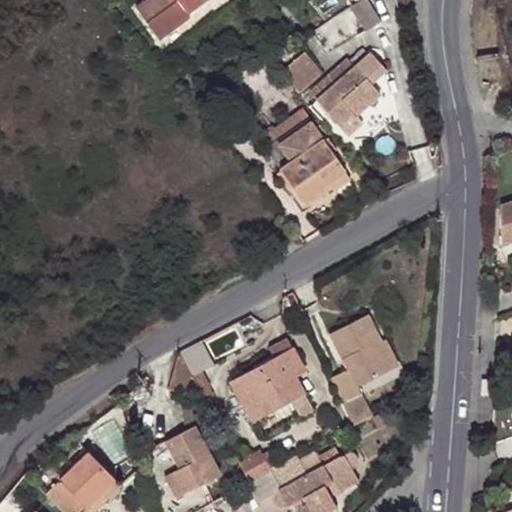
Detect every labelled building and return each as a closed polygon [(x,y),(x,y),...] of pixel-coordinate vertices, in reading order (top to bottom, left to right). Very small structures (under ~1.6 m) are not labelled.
[(138,0),(133,4),(157,37),(188,14),(185,10),(199,0),(138,0)] [(368,0),(351,0),(349,2),(364,27),(379,18),(368,0)] [(361,45),(348,56),(352,61),(355,63),(367,52),(361,45)] [(321,71),(302,49),(278,71),(297,92),(321,71)] [(306,88),(313,95),(352,61),(348,56),(346,53),(306,88)] [(313,95),(336,122),(351,109),(353,113),(354,112),(361,105),(379,90),(355,63),(352,61),(313,95)] [(299,104),(260,133),(266,142),(306,113),(299,104)] [(361,105),(354,112),(360,119),(368,113),(361,105)] [(308,117),(274,141),(286,158),(277,165),(301,198),(344,167),(320,134),(308,117)] [(344,167),(301,198),(305,204),(331,185),(333,188),(350,176),(344,167)] [(511,200),(501,204),(501,243),(511,239),(511,200)] [(347,369),(331,377),(353,424),(369,415),(359,394),(361,393),(358,386),(393,367),(368,314),(329,333),(347,369)] [(290,366),(300,361),(288,338),(269,347),(274,356),(232,380),(254,422),(276,410),(273,404),(289,395),(293,401),(305,394),(296,377),(290,366)] [(201,341),(179,352),(192,376),(200,372),(213,365),(201,341)] [(306,372),(300,361),(290,366),(296,377),(306,372)] [(200,372),(192,376),(206,401),(213,397),(200,372)] [(273,404),(276,410),(293,401),(289,395),(273,404)] [(221,475),(196,425),(165,440),(180,468),(165,475),(176,498),(221,475)] [(268,445),(240,458),(249,477),(277,463),(268,445)] [(89,452),(59,479),(85,507),(90,511),(95,511),(108,500),(101,492),(115,479),(89,452)] [(298,455),(249,482),(259,502),(273,495),(280,507),(286,503),(288,506),(304,497),(312,511),(324,511),(336,506),(330,495),(358,479),(344,453),(308,474),(298,455)] [(59,479),(45,492),(64,511),(78,511),(85,507),(59,479)] [(101,492),(108,500),(122,486),(115,479),(101,492)]
